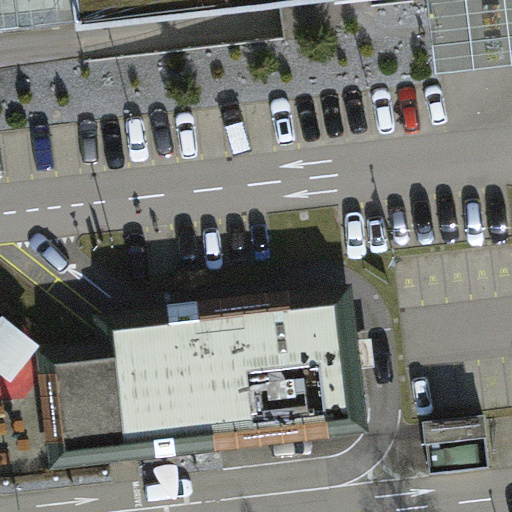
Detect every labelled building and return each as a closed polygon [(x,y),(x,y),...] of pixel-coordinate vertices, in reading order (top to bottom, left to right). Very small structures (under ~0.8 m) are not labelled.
[(74,0),(0,0),(0,28),(77,20),(74,0)] [(74,0),(77,20),(77,27),(306,0),(74,0)] [(511,0),(426,0),(435,72),(511,63),(511,0)] [(57,362),(66,445),(350,415),(337,303),(115,327),(118,355),(57,362)] [(0,363),(22,383),(51,351),(15,319),(0,336),(0,363)] [(426,421),(431,470),(481,464),(475,415),(426,421)]
